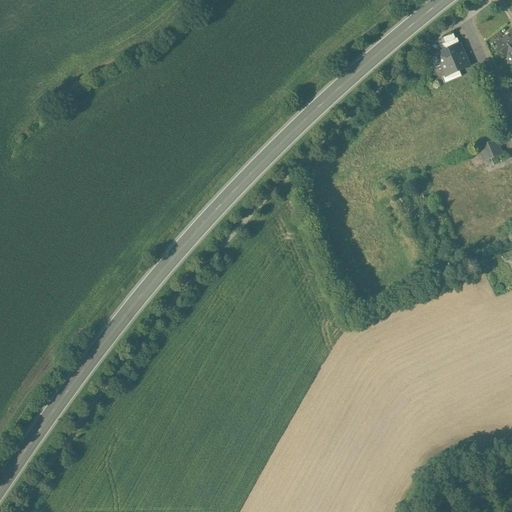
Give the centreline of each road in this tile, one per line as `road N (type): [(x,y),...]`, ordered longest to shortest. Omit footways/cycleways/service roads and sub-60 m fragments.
road 1 (track): [(17,511),(118,367),(262,201),(463,17)]
road 2 (secondary): [(0,492),(154,279),(321,104),(444,0)]
road 3 (residential): [(511,132),(463,17),(487,0)]
